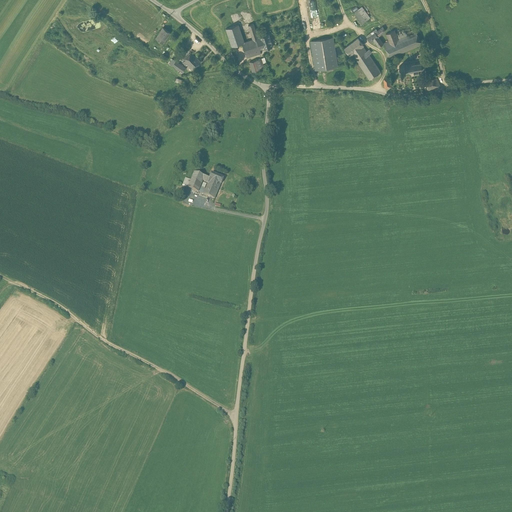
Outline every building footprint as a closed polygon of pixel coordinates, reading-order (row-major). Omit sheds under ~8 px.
[(359,9),(353,13),(362,24),(370,18),(362,7),(359,9)] [(412,22),(396,29),(394,30),(397,37),(415,29),(412,22)] [(238,23),(225,28),(232,45),(242,42),(244,41),(244,40),(238,23)] [(252,38),(244,40),(244,41),(242,42),(247,57),(261,52),(259,49),(263,47),(260,36),(258,37),(253,23),(248,24),(252,38)] [(170,31),(163,26),(155,37),(163,42),(170,31)] [(377,30),(375,32),(378,36),(384,32),(385,31),(383,26),(377,30)] [(376,29),(366,36),(367,38),(375,32),(377,30),(376,29)] [(389,41),(383,43),(390,58),(422,44),(415,29),(389,41)] [(391,32),(386,34),(389,41),(397,37),(394,30),(391,32)] [(378,36),(375,32),(367,38),(371,42),(374,40),(379,47),(381,45),(382,46),(383,46),(382,45),(383,43),(378,36)] [(269,33),(260,36),(263,47),(263,48),(273,45),(269,33)] [(357,38),(342,49),(348,57),(350,55),(361,47),(363,46),(357,38)] [(331,39),(308,43),(314,72),(336,68),(331,39)] [(361,47),(350,55),(368,80),(379,72),(367,56),(370,54),(367,50),(365,52),(361,47)] [(237,57),(231,50),(225,55),(232,62),(237,57)] [(196,56),(196,57),(191,52),(184,58),(185,59),(183,61),(186,65),(187,63),(193,69),(201,61),(196,56)] [(264,56),(249,61),(252,70),(264,66),(263,62),(266,61),(264,56)] [(172,58),(170,62),(183,71),(186,67),(172,58)] [(418,64),(415,64),(415,63),(414,63),(414,64),(411,65),(410,64),(409,64),(409,65),(405,66),(405,65),(403,65),(403,66),(399,67),(400,73),(407,72),(407,73),(410,73),(411,74),(414,73),(414,75),(418,74),(419,75),(419,71),(421,71),(422,72),(423,72),(422,70),(426,68),(425,64),(424,64),(423,63),(423,62),(422,62),(421,63),(419,64),(419,62),(418,63),(418,64)] [(435,79),(425,85),(429,93),(440,87),(439,86),(441,85),(440,84),(442,83),(441,81),(437,83),(435,79)] [(191,180),(188,188),(198,192),(200,187),(202,182),(203,181),(205,176),(194,172),(191,180)] [(224,178),(212,173),(210,178),(210,179),(221,183),(222,184),(224,178)] [(186,178),(183,186),(188,188),(191,180),(186,178)] [(220,187),(209,182),(209,183),(206,189),(204,194),(204,195),(215,199),(220,187)]
